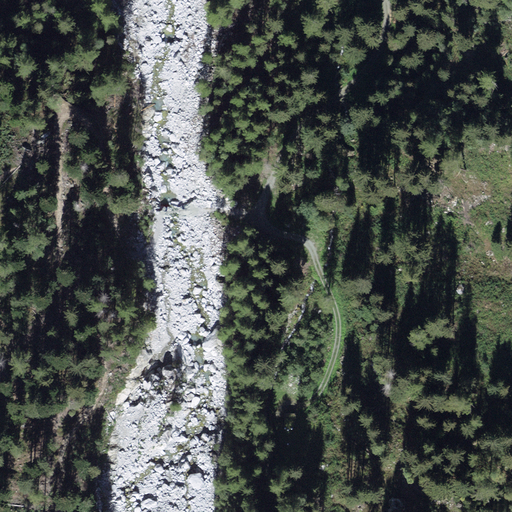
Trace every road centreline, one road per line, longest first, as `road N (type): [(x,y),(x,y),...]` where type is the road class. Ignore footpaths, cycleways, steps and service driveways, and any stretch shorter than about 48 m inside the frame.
road 1 (track): [(264,199),(266,222),(314,251),(340,327),(325,387),(311,403),(281,405)]
road 2 (track): [(386,0),(379,50),(297,132),(264,199)]
